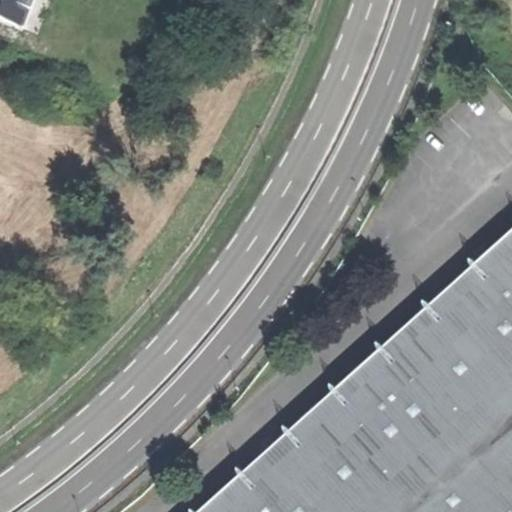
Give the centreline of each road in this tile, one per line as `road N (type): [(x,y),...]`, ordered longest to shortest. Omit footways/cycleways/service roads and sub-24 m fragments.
road 1 (primary): [(55,511),(177,397),(270,290),(376,103),(413,0)]
road 2 (primary): [(371,0),(327,106),(265,215),(139,377),(43,468),(0,496)]
